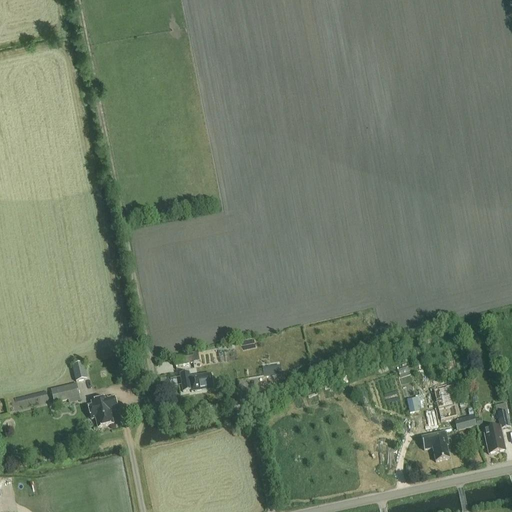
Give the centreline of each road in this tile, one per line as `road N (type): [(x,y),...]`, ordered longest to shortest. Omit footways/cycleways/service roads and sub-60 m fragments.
road 1 (track): [(75,0),(154,394)]
road 2 (track): [(271,511),(250,416),(225,406),(176,419),(154,394)]
road 3 (tertiary): [(312,511),(511,470)]
road 4 (track): [(154,394),(122,403),(141,511)]
